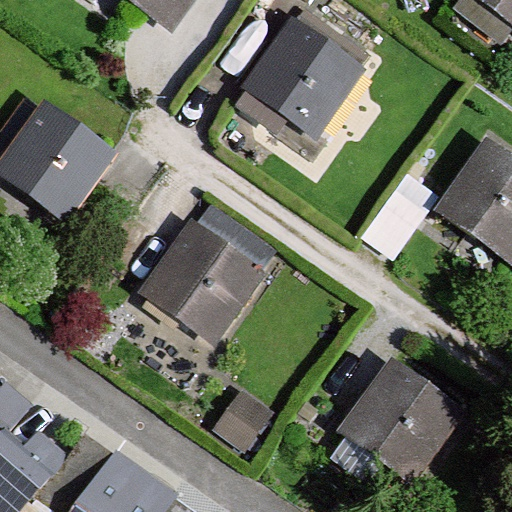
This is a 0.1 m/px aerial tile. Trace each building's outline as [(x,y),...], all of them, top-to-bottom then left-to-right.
[(130,0),(166,25),(183,0),(130,0)] [(511,0),(470,0),(511,31),(511,0)] [(356,74),(289,28),(246,90),(314,136),(356,74)] [(0,182),(66,226),(111,157),(39,109),(0,168),(0,182)] [(511,168),(480,148),(440,209),(511,255),(511,168)] [(209,344),(257,277),(189,229),(141,296),(209,344)] [(415,480),(457,415),(385,369),(343,435),(415,480)] [(0,433),(0,511),(191,511),(111,452),(80,494),(0,433)]
